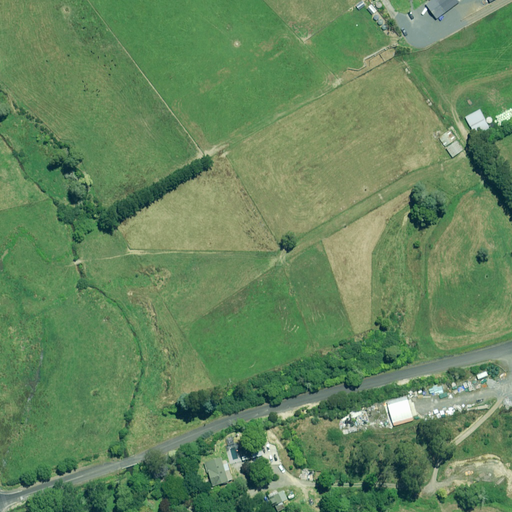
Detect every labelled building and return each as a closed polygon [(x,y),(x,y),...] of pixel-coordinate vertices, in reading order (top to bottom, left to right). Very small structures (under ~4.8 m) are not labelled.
[(460,2),(458,0),(431,0),(426,4),(437,19),(460,2)] [(476,136),(490,128),(480,109),(466,116),(476,136)] [(456,141),(447,148),(453,157),(463,149),(456,141)] [(221,458),(205,463),(213,486),(233,480),(227,463),(223,465),(221,458)] [(275,506),(278,511),(285,508),(282,502),(288,500),(283,490),(269,497),(270,500),(269,501),(272,507),(275,506)]
